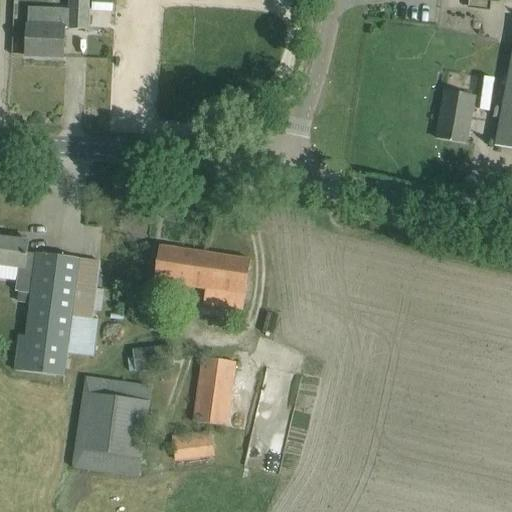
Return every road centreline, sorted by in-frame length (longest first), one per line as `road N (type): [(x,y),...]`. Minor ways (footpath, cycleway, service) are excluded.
road 1 (tertiary): [(0,143),(285,173)]
road 2 (tertiary): [(511,227),(285,173)]
road 3 (unclassified): [(285,173),(329,0)]
